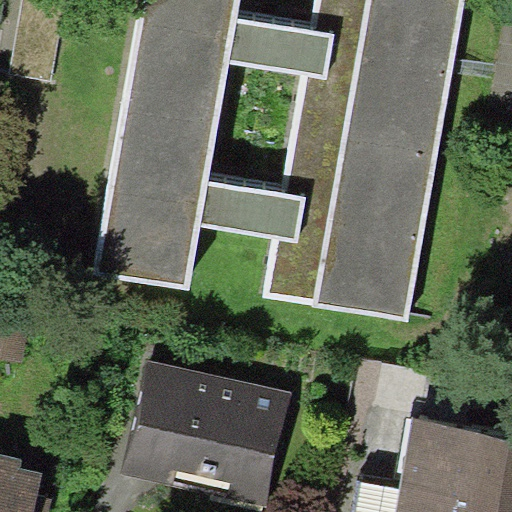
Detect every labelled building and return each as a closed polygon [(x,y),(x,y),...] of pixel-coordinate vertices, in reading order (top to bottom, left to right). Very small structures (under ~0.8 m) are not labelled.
[(260,292),(390,315),(390,317),(400,319),(456,0),(137,0),(91,263),(181,279),(192,217),(270,231),(260,292)] [(0,355),(16,359),(21,333),(0,328),(0,355)] [(190,374),(144,364),(120,470),(259,501),(282,401),(189,380),(190,374)] [(398,511),(511,511),(511,435),(416,417),(398,511)] [(0,511),(23,511),(33,474),(9,469),(12,461),(0,457),(0,511)]
